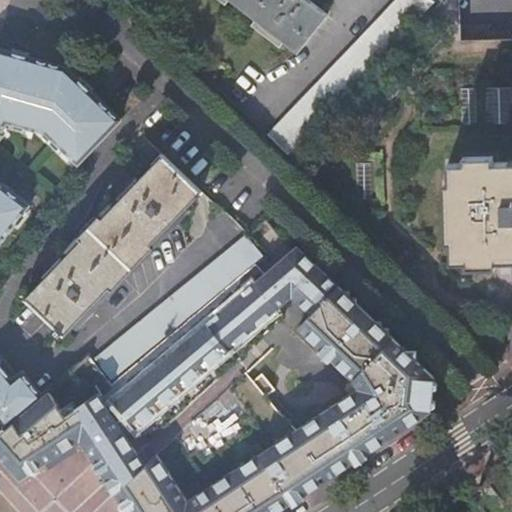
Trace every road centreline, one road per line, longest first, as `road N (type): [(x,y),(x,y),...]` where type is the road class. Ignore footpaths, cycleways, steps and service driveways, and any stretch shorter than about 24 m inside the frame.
road 1 (residential): [(502,407),(88,32),(0,10)]
road 2 (tertiary): [(502,407),(343,511)]
